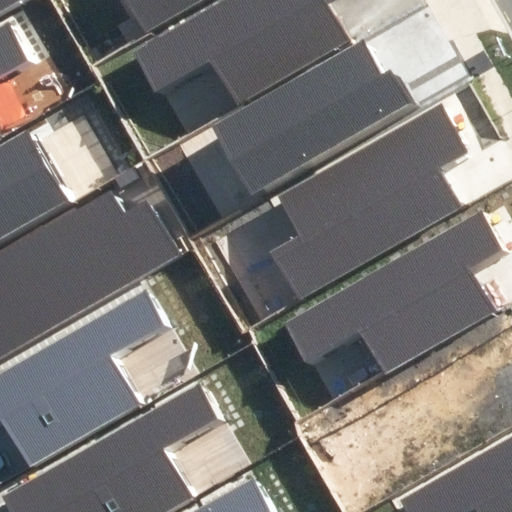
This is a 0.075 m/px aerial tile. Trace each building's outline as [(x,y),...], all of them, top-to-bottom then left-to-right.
[(0,0),(0,13),(24,0),(0,0)] [(127,0),(145,31),(200,0),(127,0)] [(225,0),(135,52),(158,90),(209,61),(235,106),(349,40),(325,0),(225,0)] [(0,27),(0,136),(2,136),(0,132),(0,79),(30,62),(8,23),(0,27)] [(254,199),(418,105),(395,66),(382,73),(363,41),(212,128),(254,199)] [(298,302),(460,206),(439,170),(468,152),(439,103),(280,198),(300,232),(268,252),(298,302)] [(0,240),(72,201),(32,130),(0,148),(0,240)] [(0,257),(0,357),(178,253),(147,201),(128,212),(115,190),(0,257)] [(284,321),(305,359),(357,329),(383,376),(496,312),(471,268),(507,248),(485,209),(284,321)] [(0,372),(0,420),(3,419),(30,467),(142,405),(116,358),(170,328),(149,289),(0,372)] [(1,495),(10,511),(56,511),(57,511),(170,511),(196,497),(170,451),(224,421),(203,382),(1,495)] [(511,511),(511,437),(404,499),(411,511),(463,511),(477,505),(480,511),(511,511)] [(193,511),(272,511),(252,478),(193,511)]
